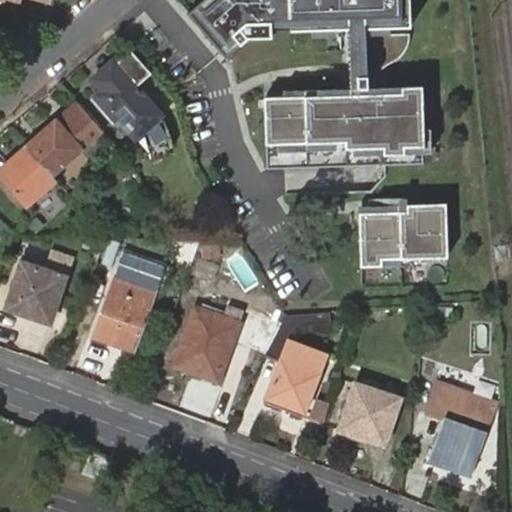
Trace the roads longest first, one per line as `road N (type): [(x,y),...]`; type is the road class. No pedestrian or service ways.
road 1 (secondary): [(344,511),(0,382)]
road 2 (residential): [(116,0),(0,105)]
